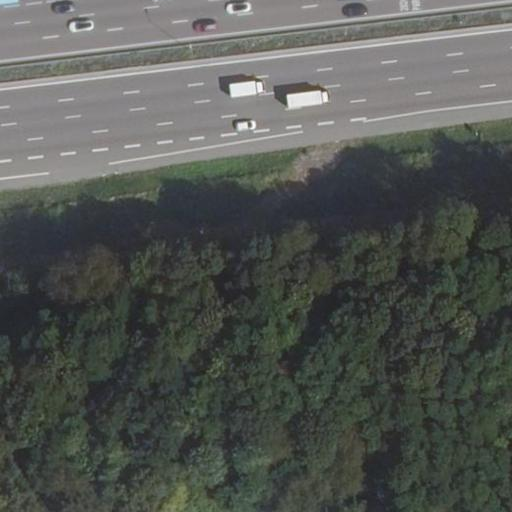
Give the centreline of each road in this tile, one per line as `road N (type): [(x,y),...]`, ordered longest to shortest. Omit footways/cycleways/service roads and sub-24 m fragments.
road 1 (motorway): [(0,124),(511,63)]
road 2 (motorway): [(224,0),(0,26)]
